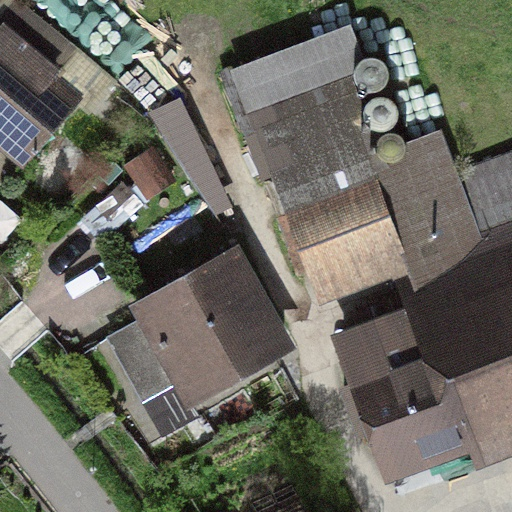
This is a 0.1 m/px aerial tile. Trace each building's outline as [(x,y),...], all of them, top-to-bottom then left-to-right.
[(21,52),(0,79),(0,125),(38,153),(80,95),(21,52)] [(351,75),(352,81),(355,86),(360,90),(366,92),(372,91),(378,89),(382,85),(385,80),(386,74),(385,68),(382,63),(377,59),(372,57),(367,57),(362,58),(357,61),(354,64),(351,69),(351,75)] [(443,189),(433,160),(371,181),(351,90),(256,125),(309,270),(391,239),(428,241),(432,239),(417,199),(443,189)] [(359,107),(358,113),(358,119),(361,125),(366,129),(371,132),(378,132),(384,131),(389,127),(393,122),(395,116),(394,110),(392,105),(389,100),(384,97),(378,95),(372,96),(367,98),(362,102),(359,107)] [(379,142),(378,147),(379,152),(381,156),(385,160),(390,162),(395,162),(399,161),(404,158),(406,154),(408,149),(407,144),(406,140),(403,136),(399,134),(394,133),(390,133),(385,135),(382,138),(379,142)] [(508,421),(511,431),(511,162),(443,189),(417,199),(432,239),(428,241),(438,269),(404,282),(417,316),(344,343),(359,385),(345,390),(361,431),(375,426),(389,465),(508,421)] [(225,259),(145,305),(193,389),(273,343),(225,259)]
